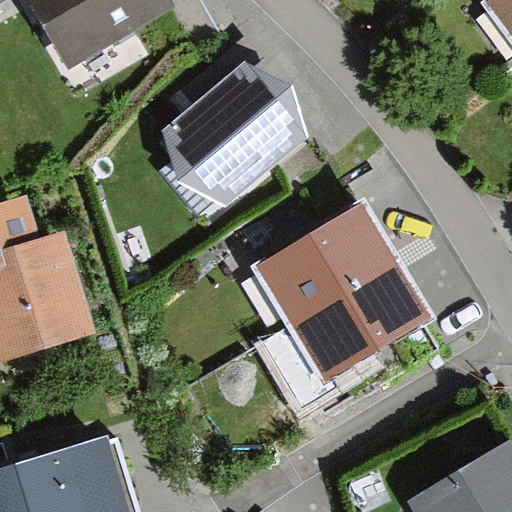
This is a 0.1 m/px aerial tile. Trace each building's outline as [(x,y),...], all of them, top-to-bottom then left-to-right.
[(158,0),(34,0),(78,71),(168,16),(158,0)] [(511,0),(502,0),(487,11),(511,46),(511,0)] [(294,156),(237,91),(159,158),(216,224),(294,156)] [(28,206),(0,213),(0,372),(94,347),(68,253),(43,260),(28,206)] [(417,320),(356,216),(265,269),(327,373),(417,320)] [(125,511),(107,451),(0,482),(0,511),(125,511)] [(511,511),(511,470),(506,459),(415,511),(511,511)]
